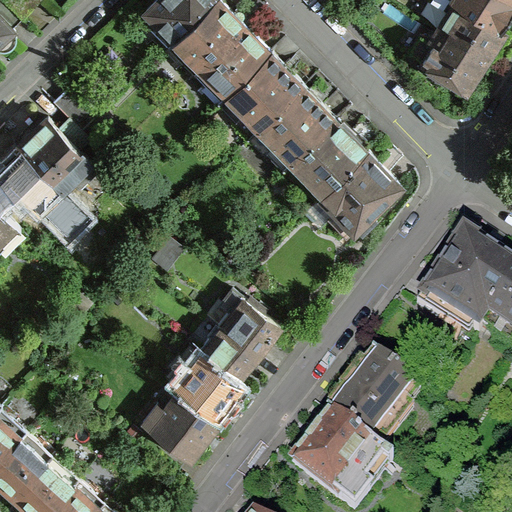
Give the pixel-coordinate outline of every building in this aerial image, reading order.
[(17,9),(7,0),(0,0),(0,48),(2,49),(5,48),(7,48),(10,47),(12,45),(14,43),(16,40),(16,37),(16,34),(16,31),(15,28),(13,26),(23,16),(17,9)] [(7,0),(17,9),(26,0),(7,0)] [(154,0),(140,14),(169,43),(174,38),(213,0),(154,0)] [(189,53),(183,59),(195,70),(245,21),(232,7),(224,0),(213,0),(174,38),(189,53)] [(504,30),(501,28),(458,0),(436,0),(449,8),(437,27),(487,59),(495,47),(494,46),(499,38),(504,30)] [(511,0),(458,0),(501,28),(506,20),(511,11),(511,0)] [(245,21),(195,70),(206,82),(212,76),(227,92),(272,48),(254,30),(245,21)] [(478,72),(487,59),(437,27),(429,38),(420,33),(410,48),(424,58),(423,60),(431,65),(428,69),(444,79),(447,75),(467,88),(472,79),(477,72),(478,72)] [(244,110),(260,126),(305,82),(289,66),(272,48),(227,92),(218,100),(236,118),(244,110)] [(293,157),(337,114),(314,91),(305,82),(260,126),(274,141),(266,149),(283,166),(293,157)] [(69,115),(82,128),(95,116),(67,86),(54,99),(69,115)] [(346,124),(337,114),(293,157),(306,170),(299,177),(318,196),(319,194),(368,147),(346,124)] [(82,128),(69,115),(59,125),(48,115),(28,135),(20,143),(62,186),(72,175),(80,183),(98,165),(80,147),(90,136),(82,128)] [(0,161),(0,205),(0,206),(13,193),(13,195),(14,196),(14,197),(16,199),(17,200),(18,200),(20,200),(21,200),(22,199),(23,199),(24,198),(25,197),(26,195),(26,193),(39,207),(44,202),(69,227),(86,211),(62,186),(20,143),(0,161)] [(385,164),(368,147),(319,194),(335,210),(329,216),(346,234),(353,228),(355,230),(359,226),(363,230),(377,216),(373,212),(403,182),(385,164)] [(0,235),(15,221),(0,206),(0,205),(0,235)] [(482,327),(511,280),(511,263),(486,246),(465,233),(451,255),(449,254),(417,303),(440,318),(444,312),(478,334),(482,327)] [(166,266),(183,245),(172,236),(167,240),(157,252),(155,257),(166,266)] [(511,280),(482,327),(511,346),(511,280)] [(241,292),(218,321),(257,351),(265,341),(280,322),(241,292)] [(244,368),(257,351),(218,321),(198,347),(236,378),(244,368)] [(177,382),(181,385),(217,413),(227,400),(242,382),(236,378),(198,347),(188,360),(192,364),(177,382)] [(339,395),(327,411),(331,414),(374,448),(382,437),(380,435),(397,414),(399,415),(420,388),(373,351),(364,363),(360,360),(339,387),(343,390),(339,395)] [(204,438),(221,416),(217,413),(181,385),(150,425),(190,456),(204,438)] [(5,419),(0,414),(0,457),(26,428),(9,413),(5,419)] [(388,465),(393,460),(374,448),(331,414),(306,445),(293,462),(354,509),(370,489),(363,484),(382,460),(388,465)] [(0,486),(12,497),(47,457),(38,448),(43,443),(26,428),(0,457),(0,486)] [(47,457),(12,497),(26,509),(29,511),(45,511),(78,475),(52,451),(47,457)] [(78,475),(45,511),(92,511),(100,503),(90,495),(95,489),(78,475)] [(100,503),(92,511),(120,511),(114,506),(109,511),(100,503)]
